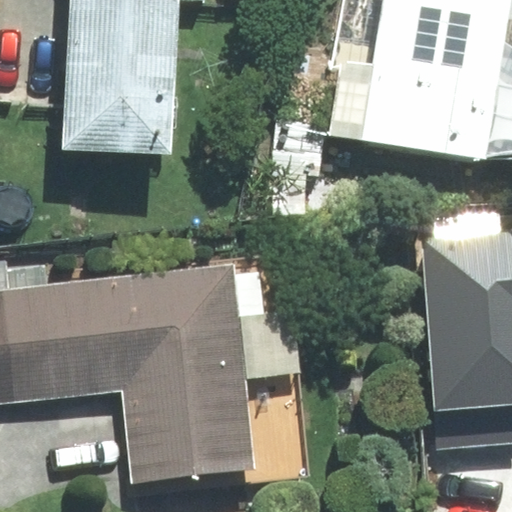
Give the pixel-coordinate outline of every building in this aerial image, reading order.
[(57,0),(51,148),(156,153),(162,0),(57,0)] [(474,158),(499,0),(371,0),(361,68),(336,64),(326,128),(351,131),(349,138),(474,158)] [(0,94),(19,95),(21,33),(0,32),(0,94)] [(296,180),(301,121),(271,119),(266,178),(296,180)] [(0,234),(9,234),(7,199),(0,198),(0,234)] [(511,228),(405,229),(423,459),(511,462),(511,228)] [(6,290),(3,261),(0,261),(0,403),(118,390),(130,484),(250,469),(227,263),(6,290)]
